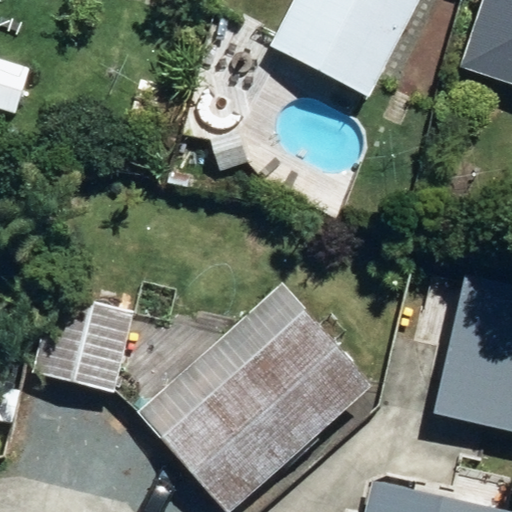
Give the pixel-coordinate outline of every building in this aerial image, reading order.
[(285,0),(260,49),(360,101),(411,0),(285,0)] [(511,0),(476,0),(452,73),(511,92),(511,0)] [(32,72),(0,62),(0,114),(18,120),(32,72)] [(124,122),(155,132),(168,87),(137,78),(124,122)] [(205,140),(209,155),(236,148),(232,133),(205,140)] [(511,429),(511,282),(475,273),(440,412),(511,429)] [(37,374),(117,393),(135,313),(56,294),(37,374)] [(169,437),(233,510),(379,386),(312,309),(169,437)] [(511,511),(375,481),(367,511),(511,511)]
